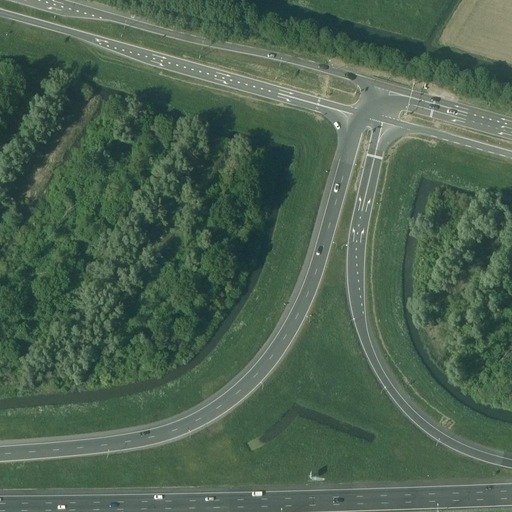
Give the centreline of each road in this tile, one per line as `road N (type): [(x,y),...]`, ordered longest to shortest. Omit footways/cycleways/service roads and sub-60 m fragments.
road 1 (motorway): [(360,114),(298,314),(243,387),(216,409),(149,437),(0,454)]
road 2 (motorway): [(511,496),(0,509)]
road 3 (motorway): [(511,465),(458,449),(425,428),(398,402),(365,345),(355,244),(382,119)]
road 4 (secondary): [(0,12),(360,114)]
road 5 (secondary): [(382,86),(39,0)]
road 6 (primary): [(511,123),(382,86)]
road 7 (primary): [(382,119),(511,155)]
